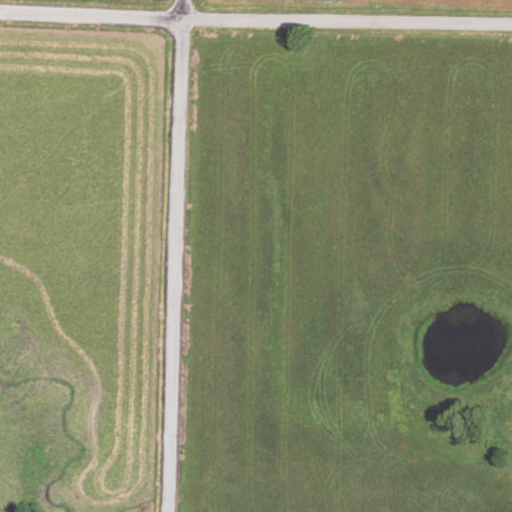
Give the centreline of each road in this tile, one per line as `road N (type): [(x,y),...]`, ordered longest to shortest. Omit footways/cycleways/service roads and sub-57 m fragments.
road 1 (residential): [(511,23),(0,7)]
road 2 (residential): [(183,15),(169,511)]
